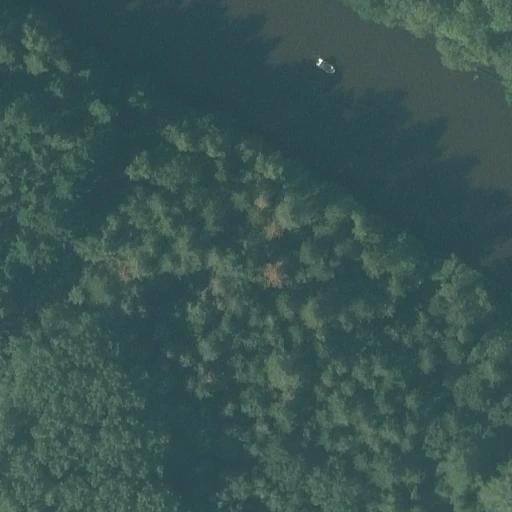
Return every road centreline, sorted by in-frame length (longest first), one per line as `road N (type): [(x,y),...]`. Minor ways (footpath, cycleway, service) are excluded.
road 1 (track): [(511,431),(216,178),(129,122)]
road 2 (track): [(110,113),(0,58)]
